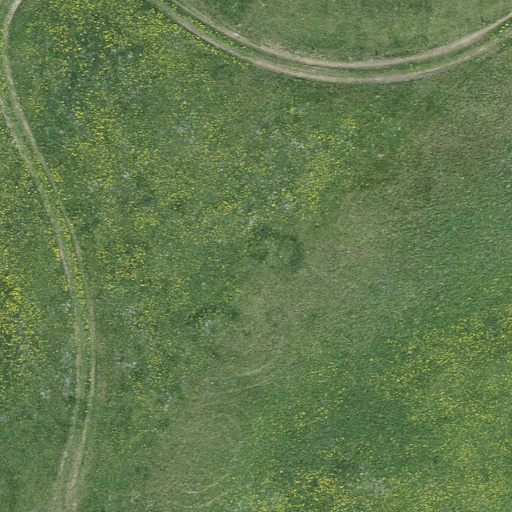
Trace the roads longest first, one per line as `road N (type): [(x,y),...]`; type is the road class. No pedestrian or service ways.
road 1 (track): [(67,511),(79,417),(76,304),(0,44)]
road 2 (track): [(156,0),(310,73),(396,83),(474,64),(511,36)]
